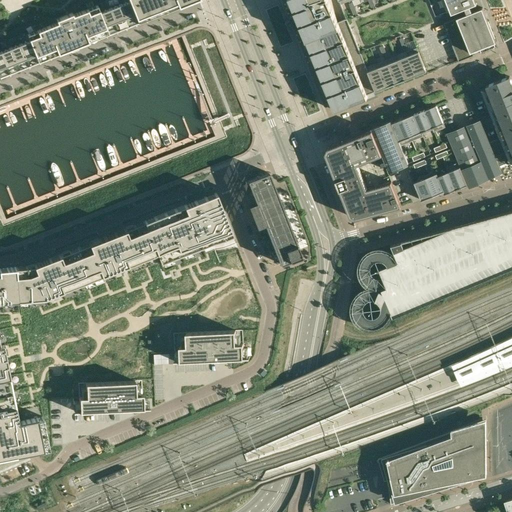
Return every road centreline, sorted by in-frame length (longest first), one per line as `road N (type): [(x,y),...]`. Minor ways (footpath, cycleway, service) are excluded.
road 1 (residential): [(219,177),(270,301),(260,363),(67,451),(47,472)]
road 2 (residential): [(0,82),(220,0)]
road 3 (residential): [(219,177),(0,260)]
road 4 (residential): [(294,144),(507,59)]
road 5 (tertiary): [(322,295),(290,463),(265,511)]
road 6 (track): [(335,328),(387,334),(511,279)]
road 7 (residential): [(331,240),(511,191)]
road 8 (tertiary): [(223,0),(282,148)]
road 9 (tertiary): [(294,144),(237,0)]
